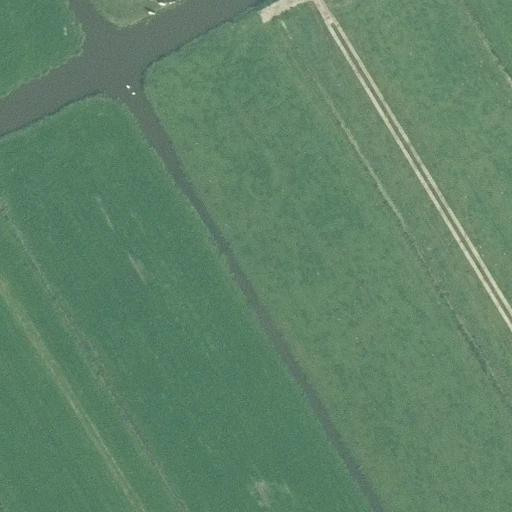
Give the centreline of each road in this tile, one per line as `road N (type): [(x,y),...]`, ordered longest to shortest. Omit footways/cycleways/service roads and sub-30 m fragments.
road 1 (track): [(511,323),(316,0)]
road 2 (track): [(135,511),(0,287)]
